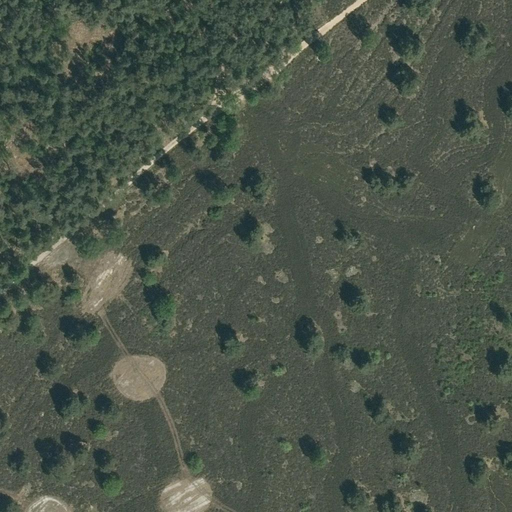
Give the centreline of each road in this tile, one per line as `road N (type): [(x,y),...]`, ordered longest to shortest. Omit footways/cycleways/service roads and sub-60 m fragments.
road 1 (track): [(208,114),(0,292)]
road 2 (track): [(367,0),(208,114)]
